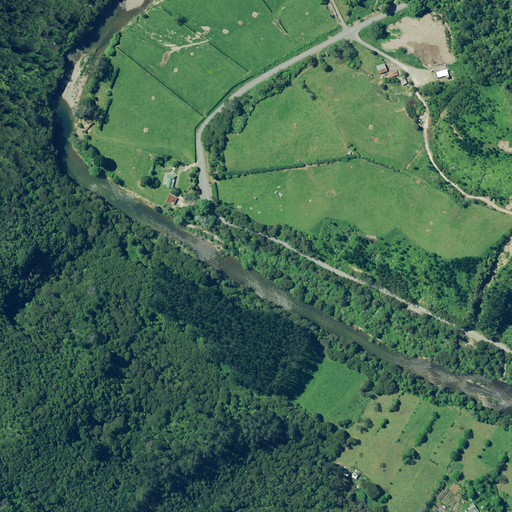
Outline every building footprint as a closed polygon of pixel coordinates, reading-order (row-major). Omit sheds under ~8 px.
[(388,71),(386,64),(377,66),(380,74),(388,71)] [(408,83),(405,76),(400,78),(403,85),(408,83)] [(176,176),(166,173),(163,184),(168,185),(168,187),(174,189),(176,176)] [(178,198),(170,195),(167,202),(175,206),(178,198)] [(479,511),(474,503),(470,505),(471,507),(468,508),(470,511),(479,511)]
